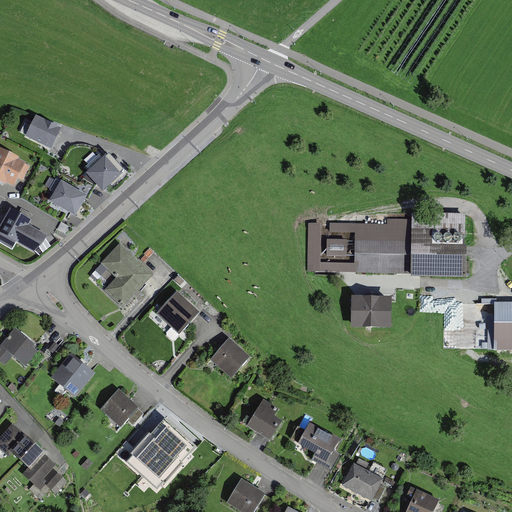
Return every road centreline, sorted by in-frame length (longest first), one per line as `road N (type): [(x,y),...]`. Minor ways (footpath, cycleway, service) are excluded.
road 1 (residential): [(34,284),(164,397),(340,511)]
road 2 (residential): [(269,63),(164,172),(34,284)]
road 3 (tertiary): [(269,63),(511,170)]
road 4 (tertiary): [(129,0),(269,63)]
